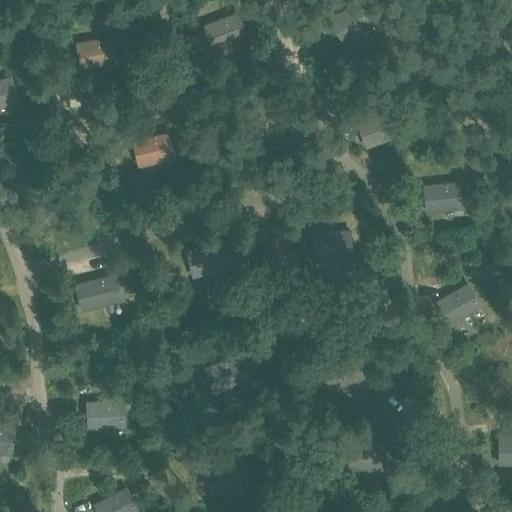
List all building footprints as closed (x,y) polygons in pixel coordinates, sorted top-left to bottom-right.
[(375,21),(360,0),(354,0),(327,19),(344,43),(375,21)] [(248,37),(238,10),(200,24),(212,51),(248,37)] [(118,63),(113,35),(76,41),(81,69),(118,63)] [(0,107),(20,102),(12,74),(0,77),(0,107)] [(244,115),(259,139),(292,119),(278,95),(244,115)] [(392,107),(357,120),(366,147),(401,133),(392,107)] [(169,130),(132,138),(139,166),(176,158),(169,130)] [(426,212),(465,208),(461,179),(423,183),(426,212)] [(353,257),(351,228),(313,230),(315,259),(353,257)] [(234,267),(228,240),(186,249),(192,276),(234,267)] [(123,299),(116,272),(75,282),(81,310),(123,299)] [(435,300),(449,324),(482,306),(468,281),(435,300)] [(357,350),(320,361),(329,388),(365,378),(357,350)] [(202,367),(213,393),(249,379),(238,353),(202,367)] [(124,398),(86,400),(87,428),(126,426),(124,398)] [(0,423),(0,452),(12,455),(17,426),(0,423)] [(511,435),(498,435),(498,463),(511,463),(511,435)] [(390,443),(354,437),(348,465),(385,471),(390,443)] [(205,463),(212,491),(249,481),(242,454),(205,463)] [(126,486),(93,502),(98,511),(137,511),(140,511),(126,486)]
